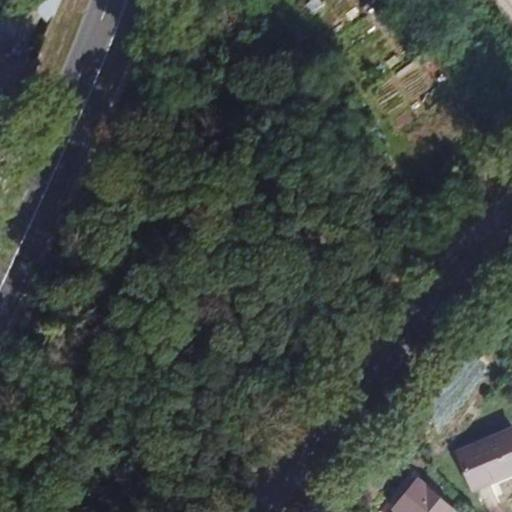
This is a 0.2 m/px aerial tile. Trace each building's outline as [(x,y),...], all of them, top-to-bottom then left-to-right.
[(33,0),(28,2),(50,25),(60,0),(33,0)] [(44,41),(49,28),(37,22),(31,35),(44,41)] [(0,90),(20,98),(35,65),(1,51),(5,38),(0,35),(0,90)] [(490,482),(511,473),(511,428),(458,452),(473,489),(490,482)] [(511,477),(511,473),(490,482),(492,486),(511,477)] [(452,511),(455,509),(419,479),(394,509),(397,511),(452,511)]
